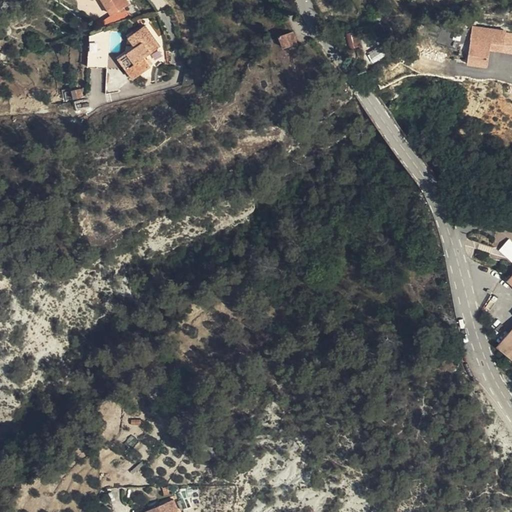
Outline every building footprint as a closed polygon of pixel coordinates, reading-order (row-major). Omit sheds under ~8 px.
[(105,0),(113,10),(123,2),(130,12),(144,10),(134,0),(105,0)] [(123,2),(113,10),(117,16),(130,12),(123,2)] [(145,55),(159,43),(159,40),(146,21),(129,33),(135,42),(120,54),(135,77),(152,65),(145,55)] [(108,61),(110,23),(93,30),(91,60),(108,61)] [(500,43),(502,30),(476,25),(468,62),(494,68),(495,64),(490,63),(493,42),(500,43)] [(298,40),(292,29),(281,36),(287,47),(298,40)] [(511,45),(511,32),(502,30),(500,43),(511,45)] [(360,46),(354,33),(345,36),(350,49),(360,46)] [(366,54),(373,64),(385,56),(378,46),(366,54)] [(185,65),(177,85),(194,80),(192,64),(187,65),(185,65)] [(71,94),(79,94),(78,84),(70,84),(71,94)] [(500,249),(511,259),(511,241),(509,239),(500,249)] [(511,336),(499,352),(511,362),(511,318),(511,319),(509,322),(511,324),(511,336)] [(511,325),(493,348),(499,352),(511,336),(511,325)] [(139,442),(134,448),(144,456),(149,450),(139,442)] [(168,511),(171,511),(166,499),(135,511),(134,511),(168,511)]
